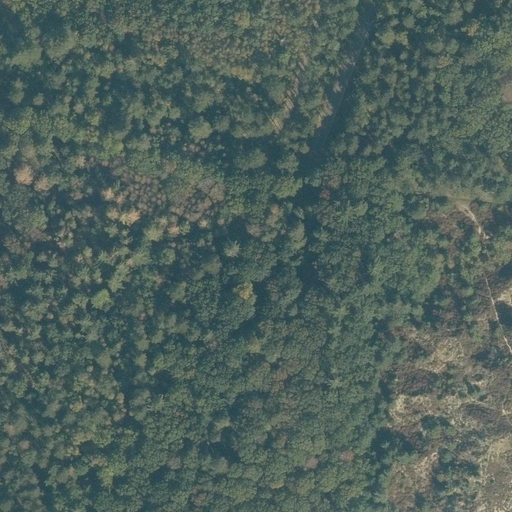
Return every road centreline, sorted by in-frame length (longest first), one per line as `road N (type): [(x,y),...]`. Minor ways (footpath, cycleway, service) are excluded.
road 1 (tertiary): [(178,511),(376,0)]
road 2 (unknown): [(0,115),(257,162)]
road 3 (unknown): [(52,511),(65,406),(61,360),(0,316)]
road 4 (track): [(511,203),(395,190),(314,154)]
